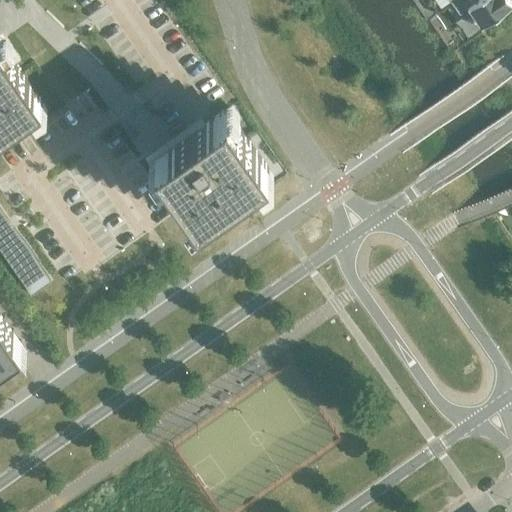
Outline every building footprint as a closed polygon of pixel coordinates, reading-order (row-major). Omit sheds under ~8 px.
[(456,0),(452,3),(459,14),(468,8),(481,27),(511,4),(511,2),(510,0),(456,0)] [(0,42),(0,132),(42,102),(0,42)] [(226,108),(155,159),(197,219),(269,169),(226,108)] [(0,206),(0,251),(31,295),(52,280),(0,206)] [(0,358),(22,342),(13,329),(0,311),(0,358)]
